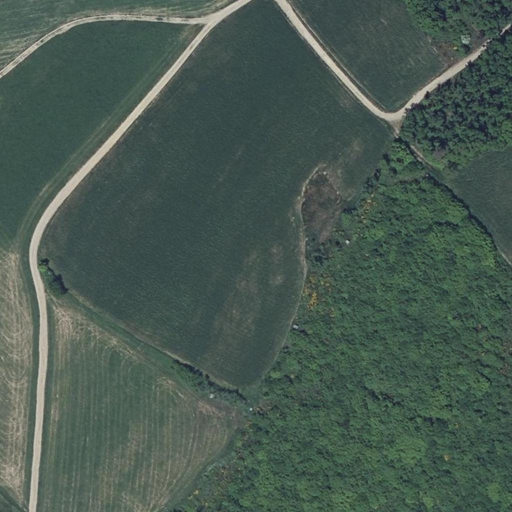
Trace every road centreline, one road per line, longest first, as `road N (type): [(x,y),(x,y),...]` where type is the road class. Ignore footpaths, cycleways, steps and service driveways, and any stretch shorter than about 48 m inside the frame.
road 1 (track): [(32,511),(44,327),(33,242),(50,210),(215,18),(246,0)]
road 2 (track): [(511,18),(391,116),(363,99),(279,0)]
